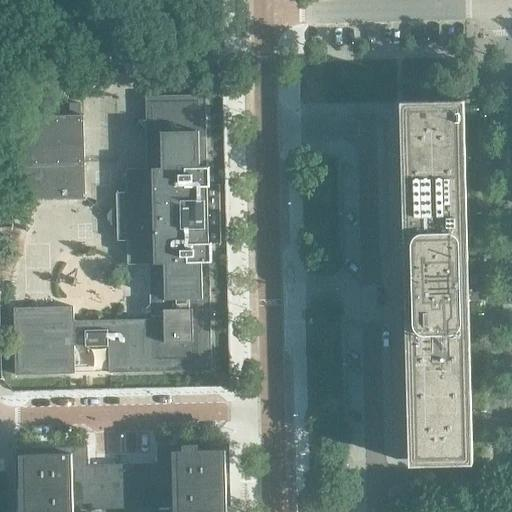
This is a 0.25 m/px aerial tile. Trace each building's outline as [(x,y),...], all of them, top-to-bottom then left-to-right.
[(417,93),(417,79),(402,80),(402,93),(417,93)] [(212,370),(209,262),(212,262),(211,243),(219,243),(219,244),(221,244),(220,184),(217,184),(217,185),(210,186),(210,167),(207,167),(205,95),(146,96),(147,168),(126,169),(127,192),(117,193),(117,209),(112,209),(108,214),(108,219),(113,224),(118,224),(118,240),(128,240),(128,264),(150,264),(151,319),(74,321),(74,307),(14,308),(16,375),(75,373),(75,346),(108,345),(109,373),(212,370)] [(473,462),(464,100),(436,100),(436,108),(429,108),(429,101),(401,101),(405,277),(400,277),(401,290),(401,310),(406,310),(410,464),(438,463),(437,456),(445,455),(445,463),(473,462)] [(86,199),(84,115),(9,117),(11,201),(86,199)] [(221,511),(222,506),(231,506),(229,443),(157,445),(158,463),(88,465),(88,447),(16,449),(17,511),(26,511),(25,511),(221,511)]
